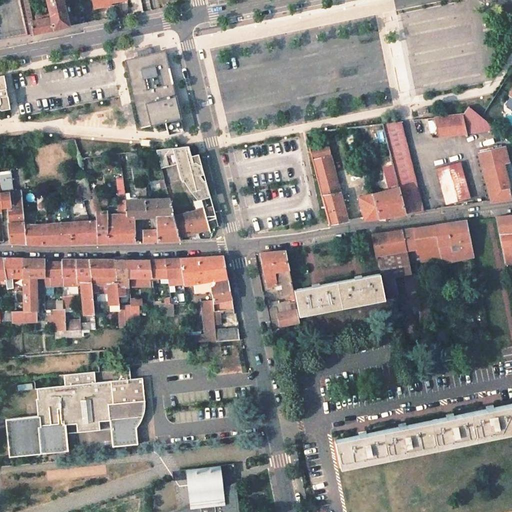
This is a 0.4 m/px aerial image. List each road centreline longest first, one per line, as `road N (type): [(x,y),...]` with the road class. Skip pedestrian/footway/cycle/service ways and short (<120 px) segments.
road 1 (unclassified): [(235,246),(511,209)]
road 2 (unclassified): [(235,246),(290,511)]
road 3 (unclassified): [(0,249),(235,246)]
road 4 (unclassified): [(181,20),(235,246)]
road 5 (unclassified): [(181,20),(0,56)]
